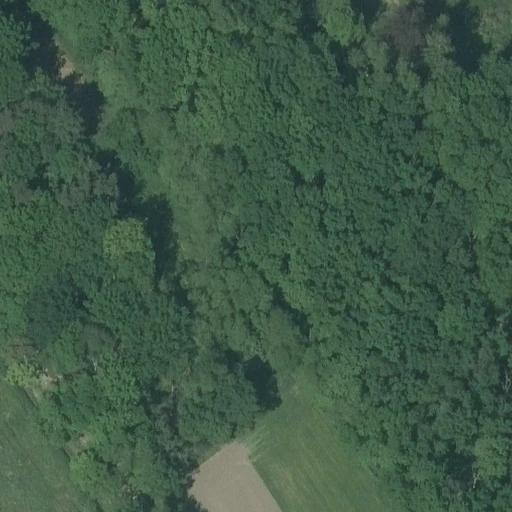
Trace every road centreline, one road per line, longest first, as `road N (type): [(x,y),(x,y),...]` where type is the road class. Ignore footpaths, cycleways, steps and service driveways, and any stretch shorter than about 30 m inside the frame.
road 1 (track): [(312,0),(438,169),(511,251)]
road 2 (track): [(116,511),(0,328)]
